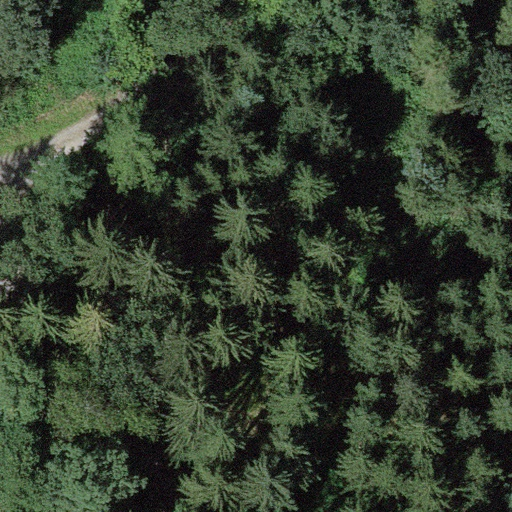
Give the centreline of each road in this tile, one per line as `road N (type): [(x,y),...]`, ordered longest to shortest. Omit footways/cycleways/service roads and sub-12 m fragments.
road 1 (track): [(335,0),(0,213)]
road 2 (track): [(0,248),(181,511)]
